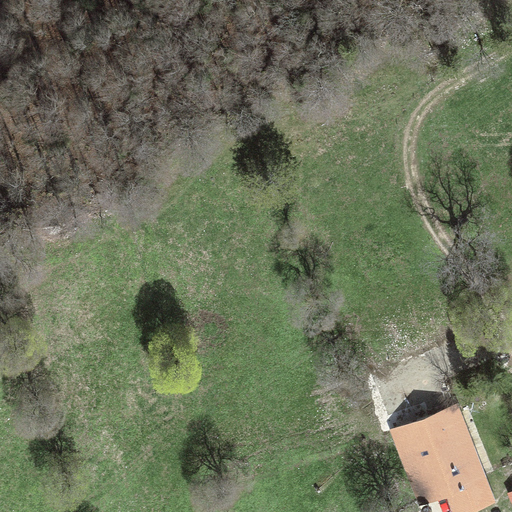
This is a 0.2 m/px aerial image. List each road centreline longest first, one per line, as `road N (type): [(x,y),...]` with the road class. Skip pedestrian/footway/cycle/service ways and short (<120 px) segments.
road 1 (track): [(73,511),(233,417),(281,341),(440,270)]
road 2 (track): [(475,358),(411,195),(411,138),(434,98),(511,53)]
